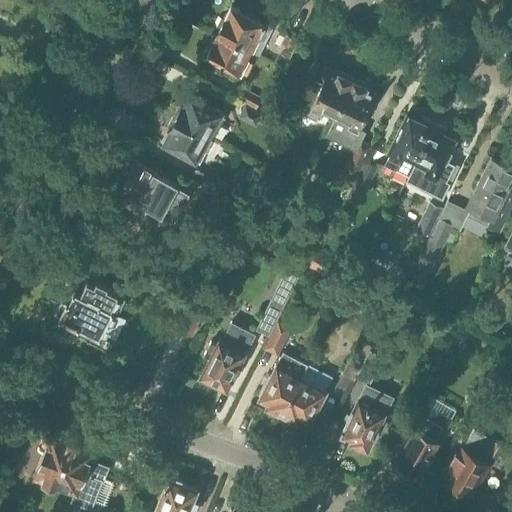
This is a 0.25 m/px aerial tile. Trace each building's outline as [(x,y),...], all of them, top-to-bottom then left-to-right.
[(260,34),(266,23),(232,6),(219,31),(253,48),(252,49),(259,53),(260,54),(268,38),(260,34)] [(248,58),(252,49),(253,48),(219,31),(206,56),(242,74),(250,59),(248,58)] [(279,51),(290,57),(299,40),(287,35),(279,51)] [(323,80),(307,72),(290,105),(317,118),(321,111),(322,109),(335,115),(353,80),(337,72),(336,74),(328,70),(323,80)] [(341,175),(354,182),(365,159),(373,144),(362,138),(366,130),(360,126),(375,94),(367,90),(368,87),(353,80),(335,115),(326,133),(354,147),(343,171),(341,170),(339,174),(341,175)] [(240,100),(247,103),(246,104),(256,109),(262,97),(247,89),(240,100)] [(183,107),(182,107),(176,117),(211,135),(224,111),(191,93),(183,107)] [(256,109),(246,104),(239,116),(256,126),(264,113),(256,109)] [(385,164),(396,170),(397,168),(409,174),(435,121),(423,115),(420,119),(410,114),(385,164)] [(171,127),(172,127),(164,141),(198,159),(211,135),(176,117),(171,127)] [(409,175),(417,179),(421,179),(423,179),(424,179),(426,177),(427,176),(428,174),(436,178),(456,137),(446,132),(448,127),(435,121),(409,174),(409,175)] [(439,217),(440,218),(416,263),(429,270),(454,224),(461,228),(467,216),(487,225),(500,231),(511,206),(511,188),(508,186),(511,178),(511,164),(492,155),(473,193),(466,204),(471,207),(469,210),(449,199),(439,217)] [(121,201),(137,210),(142,202),(162,213),(179,183),(136,159),(120,189),(125,192),(121,201)] [(365,159),(354,182),(347,197),(359,202),(367,185),(369,186),(379,166),(365,159)] [(225,178),(208,169),(201,181),(218,191),(225,178)] [(433,193),(415,230),(429,236),(446,199),(433,193)] [(248,207),(229,196),(224,207),(243,217),(248,207)] [(301,233),(320,243),(327,229),(308,219),(301,233)] [(318,250),(310,265),(330,276),(339,260),(318,250)] [(73,329),(75,324),(101,336),(113,311),(118,314),(126,298),(107,289),(108,286),(96,281),(94,285),(86,282),(80,295),(74,292),(68,303),(62,300),(55,313),(64,317),(61,323),(73,329)] [(194,336),(204,312),(173,299),(163,322),(194,336)] [(257,329),(269,335),(285,305),(272,299),(257,329)] [(293,328),(279,321),(265,348),(279,355),(293,328)] [(215,342),(211,340),(205,354),(209,357),(201,374),(228,388),(233,378),(241,363),(247,350),(255,334),(231,322),(223,338),(219,336),(215,342)] [(259,396),(269,401),(268,403),(284,411),(309,364),(283,351),(277,363),(277,362),(271,373),(270,372),(262,387),(264,388),(259,396)] [(374,368),(353,356),(343,374),(365,385),(374,368)] [(284,411),(299,419),(300,417),(310,422),(327,388),(326,388),(332,376),(309,364),(284,411)] [(395,464),(404,470),(408,467),(421,474),(425,467),(424,467),(432,453),(433,453),(440,440),(453,418),(452,417),(456,409),(432,395),(427,403),(417,397),(402,424),(411,429),(394,459),(396,460),(395,461),(395,464)] [(350,440),(354,442),(354,446),(361,450),(365,447),(367,448),(375,431),(382,434),(388,420),(384,418),(388,411),(358,396),(353,408),(344,426),(346,427),(343,433),(351,437),(350,440)] [(492,462),(503,444),(474,427),(458,454),(456,453),(450,464),(451,465),(445,476),(472,493),(491,461),(492,462)] [(52,435),(35,478),(42,481),(41,481),(56,487),(57,485),(59,485),(59,484),(64,486),(63,489),(75,494),(72,501),(93,509),(104,480),(110,465),(91,457),(94,450),(52,435)] [(154,511),(192,511),(198,501),(193,499),(198,487),(183,481),(182,479),(175,476),(172,477),(169,475),(154,511)]
